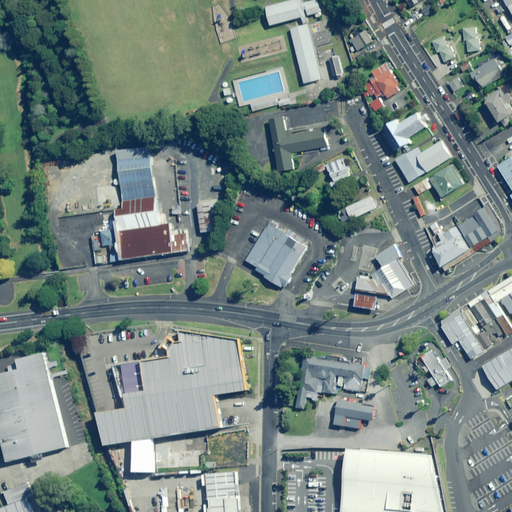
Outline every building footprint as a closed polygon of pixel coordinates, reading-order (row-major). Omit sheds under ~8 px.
[(300,0),(288,0),(265,6),(269,23),(304,14),(300,0)] [(316,0),(310,0),(302,2),(306,17),(320,13),(316,0)] [(406,0),(411,8),(425,0),(406,0)] [(511,0),(494,0),(511,25),(511,0)] [(434,10),(430,4),(421,9),(425,15),(434,10)] [(321,78),(307,24),(289,28),(303,83),(321,78)] [(374,41),(367,31),(364,26),(355,32),(358,36),(352,41),(359,51),(374,41)] [(476,38),(475,27),(463,29),(464,41),(467,40),(468,52),(481,50),(479,38),(476,38)] [(448,48),(444,37),(433,42),(437,53),(440,52),(445,62),(455,57),(451,47),(448,48)] [(336,55),(329,57),(334,75),(342,73),(336,55)] [(508,73),(498,57),(472,74),(482,90),(508,73)] [(403,89),(387,63),(375,70),(377,74),(370,78),(373,82),(365,86),(372,96),(375,93),(378,98),(385,93),(389,98),(403,89)] [(463,86),(458,78),(449,84),(455,92),(463,86)] [(423,101),(415,88),(410,91),(418,104),(423,101)] [(500,122),(502,121),(506,127),(511,122),(509,117),(511,115),(511,109),(509,105),(508,106),(498,91),(485,99),(500,122)] [(279,105),(277,98),(252,104),(254,111),(279,105)] [(385,106),(380,98),(371,103),(376,111),(385,106)] [(425,125),(415,110),(395,122),(392,117),(376,127),(390,151),(406,141),(404,138),(425,125)] [(281,118),(263,121),(273,171),(291,167),(288,151),(322,144),(318,127),(284,134),(281,118)] [(410,155),(421,173),(447,157),(436,139),(410,155)] [(117,200),(151,195),(144,147),(110,152),(117,200)] [(406,149),(390,158),(406,182),(421,173),(410,155),(406,149)] [(511,152),(493,164),(509,191),(506,193),(511,202),(511,152)] [(338,156),(320,164),(327,182),(345,174),(338,156)] [(457,183),(445,163),(425,176),(437,195),(457,183)] [(229,177),(218,174),(214,191),(225,193),(229,177)] [(432,187),(427,179),(414,187),(419,195),(432,187)] [(153,211),(151,195),(113,201),(115,210),(105,212),(113,262),(183,252),(180,231),(165,234),(163,221),(160,222),(159,211),(153,211)] [(339,208),(344,220),(371,207),(366,196),(339,208)] [(180,202),(172,203),(172,214),(180,214),(180,202)] [(484,202),(450,224),(466,249),(498,229),(497,222),(484,202)] [(204,203),(192,205),(196,234),(209,232),(204,203)] [(276,287),(302,246),(264,222),(240,260),(251,266),(249,270),(276,287)] [(466,249),(450,224),(439,231),(445,240),(425,252),(435,268),(466,249)] [(389,245),(369,258),(375,268),(392,257),(389,245)] [(410,286),(393,259),(369,273),(372,277),(368,279),(351,276),(350,290),(382,294),(386,300),(410,286)] [(511,278),(488,293),(492,300),(511,288),(511,278)] [(511,305),(511,288),(492,300),(500,313),(511,305)] [(492,300),(488,293),(480,298),(503,334),(510,330),(500,313),(492,300)] [(369,298),(348,295),(347,307),(368,310),(369,298)] [(493,318),(480,298),(466,307),(476,323),(479,327),(493,318)] [(476,323),(466,307),(457,313),(467,329),(476,323)] [(457,313),(456,312),(442,321),(465,358),(480,350),(467,329),(457,313)] [(97,414),(107,448),(222,426),(218,400),(248,395),(244,343),(181,331),(180,347),(169,356),(142,361),(148,396),(130,399),(130,406),(97,414)] [(511,376),(511,345),(477,367),(491,389),(511,376)] [(425,349),(414,356),(435,388),(446,380),(425,349)] [(0,464),(61,449),(36,352),(8,359),(10,369),(0,371),(0,464)] [(358,364),(297,355),(289,410),(297,411),(300,392),(310,393),(313,376),(317,377),(315,394),(327,396),(330,379),(355,383),(358,364)] [(328,403),(310,400),(308,412),(326,414),(328,403)] [(368,405),(333,400),(329,427),(353,430),(355,419),(365,421),(368,405)] [(202,461),(234,462),(234,445),(222,445),(222,439),(203,439),(202,461)] [(148,442),(150,468),(195,465),(194,449),(166,451),(165,441),(148,442)] [(337,488),(336,511),(407,511),(408,509),(437,511),(425,457),(354,450),(350,489),(337,488)] [(200,474),(202,511),(234,511),(232,472),(200,474)] [(0,489),(0,493),(4,504),(21,497),(28,494),(22,480),(0,489)] [(26,511),(21,497),(4,504),(0,506),(0,511),(26,511)]
